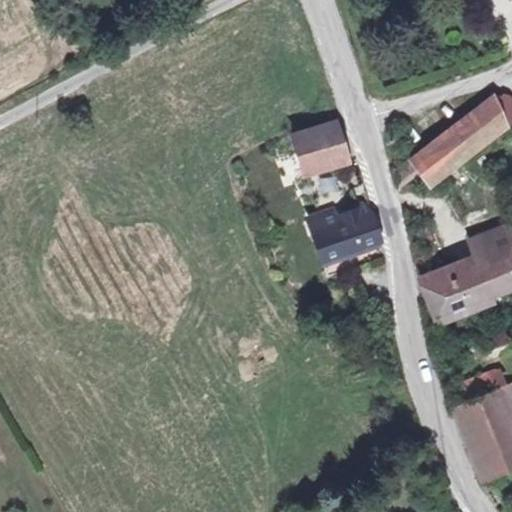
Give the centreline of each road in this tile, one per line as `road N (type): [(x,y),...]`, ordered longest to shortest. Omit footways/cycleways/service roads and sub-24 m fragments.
road 1 (secondary): [(362,120),(449,448),(478,511)]
road 2 (residential): [(237,0),(0,120)]
road 3 (residential): [(362,120),(511,71)]
road 4 (secondary): [(322,0),(362,120)]
